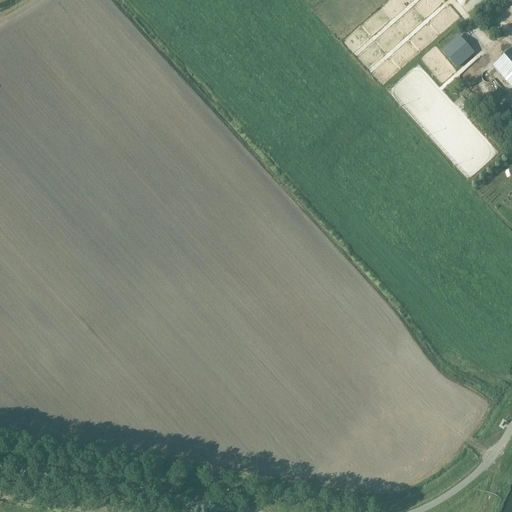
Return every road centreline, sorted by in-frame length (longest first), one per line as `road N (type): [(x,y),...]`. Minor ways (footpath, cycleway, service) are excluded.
road 1 (unclassified): [(0,467),(245,511)]
road 2 (unclassified): [(416,511),(477,472),(511,425)]
